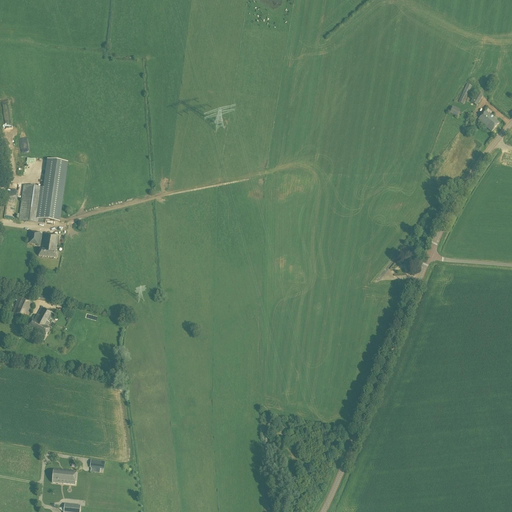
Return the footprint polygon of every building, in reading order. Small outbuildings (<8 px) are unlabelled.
[(463,104),(472,86),(467,84),(458,102),(463,104)] [(477,106),(483,95),(476,91),(470,102),(477,106)] [(492,132),(499,123),(486,111),(478,121),(492,132)] [(474,121),(478,116),(473,112),(469,117),(474,121)] [(45,188),(40,223),(45,224),(45,219),(58,221),(66,162),(48,160),(44,188),(45,188)] [(45,188),(44,188),(23,185),(19,220),(40,223),(45,188)] [(40,245),(42,233),(29,232),(27,244),(40,245)] [(56,254),(58,236),(45,234),(42,250),(40,249),(39,256),(58,259),(58,254),(56,254)] [(133,291),(139,288),(135,278),(129,281),(133,291)] [(26,319),(33,304),(19,298),(12,314),(26,319)] [(47,327),(54,314),(42,307),(34,321),(32,320),(28,325),(46,335),(49,329),(47,327)] [(100,469),(101,462),(91,460),(90,468),(100,469)] [(58,477),(76,479),(76,472),(54,470),(53,477),(58,478),(58,477)] [(75,485),(76,479),(58,477),(58,478),(53,477),(52,483),(75,485)]
